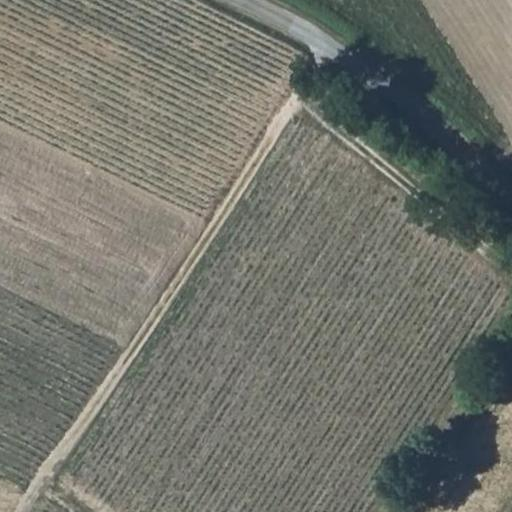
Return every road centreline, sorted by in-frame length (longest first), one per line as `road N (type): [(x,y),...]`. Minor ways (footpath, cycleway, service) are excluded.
road 1 (track): [(340,50),(28,511)]
road 2 (unclassified): [(511,192),(340,50),(239,0)]
